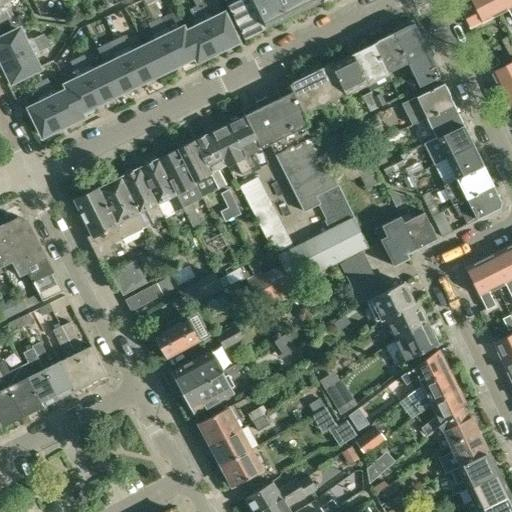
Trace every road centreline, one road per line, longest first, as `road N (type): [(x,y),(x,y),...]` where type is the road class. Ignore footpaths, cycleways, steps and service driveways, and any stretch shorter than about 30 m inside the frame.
road 1 (residential): [(30,173),(394,0)]
road 2 (residential): [(511,425),(442,278),(454,252),(511,222)]
road 3 (residential): [(139,387),(30,173)]
road 4 (residential): [(511,177),(428,0)]
road 5 (residential): [(0,456),(139,387)]
